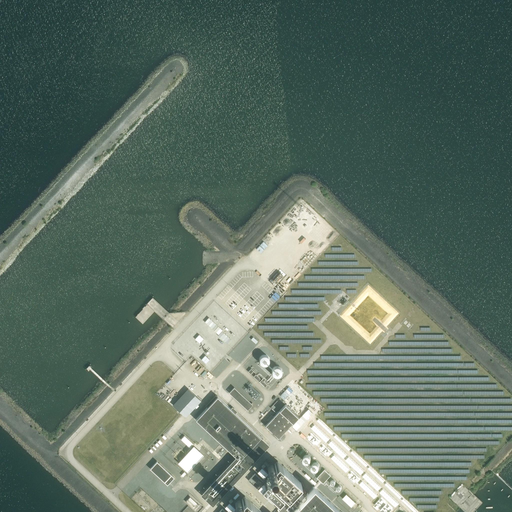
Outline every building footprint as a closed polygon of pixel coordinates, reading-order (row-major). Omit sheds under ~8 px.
[(266,354),(265,354),(264,354),(263,355),(262,356),(261,356),(261,357),(260,358),(260,360),(260,361),(261,361),(261,362),(262,363),(263,364),(265,364),(266,364),(267,364),(268,363),(269,363),(270,362),(270,361),(270,360),(270,359),(270,358),(270,357),(270,356),(269,356),(268,355),(267,354),(266,354)] [(279,366),(278,366),(277,366),(276,366),(275,367),(274,367),(273,368),(273,369),(273,370),(273,371),(273,372),(273,373),(274,374),(274,375),(275,375),(276,376),(277,376),(278,376),(279,376),(280,375),(281,375),(281,374),(282,374),(283,373),(283,372),(283,371),(283,370),(282,369),(282,368),(281,367),(280,367),(280,366),(279,366)] [(253,383),(246,390),(255,399),(259,394),(254,389),(256,386),(253,383)] [(253,404),(235,387),(230,392),(248,410),(249,409),(251,411),(255,406),(253,404)] [(173,405),(185,417),(200,401),(188,389),(173,405)] [(204,493),(213,502),(236,478),(237,479),(238,477),(238,476),(246,466),(242,463),(248,457),(246,455),(263,437),(218,395),(197,419),(238,457),(237,458),(204,493)] [(265,426),(278,439),(299,417),(285,405),(265,426)] [(297,487),(302,482),(278,460),(277,460),(278,461),(275,464),(272,460),(264,469),(262,468),(258,472),(260,474),(259,475),(260,475),(261,474),(263,477),(262,478),(263,477),(265,478),(269,474),(272,476),(269,478),(271,480),(270,481),(270,482),(271,480),(273,482),(272,484),(274,483),(275,484),(274,486),(276,485),(278,486),(277,488),(278,487),(280,488),(279,490),(280,489),(282,490),(281,492),(282,491),(284,493),(283,494),(284,494),(285,493),(286,494),(285,495),(285,496),(286,494),(288,496),(287,496),(288,496),(289,497),(289,496),(292,493),(295,496),(294,497),(295,497),(302,490),(301,489),(300,490),(297,487)] [(150,469),(167,486),(174,478),(157,462),(150,469)] [(318,477),(324,483),(332,475),(325,469),(318,477)] [(252,479),(259,485),(263,482),(256,475),(252,479)] [(267,479),(264,483),(265,485),(266,484),(268,486),(264,490),(265,491),(263,493),(276,505),(279,503),(281,501),(280,501),(283,498),(284,499),(286,497),(284,495),(283,496),(281,494),(282,493),(280,491),(279,492),(277,490),(275,488),(273,486),(270,484),(268,482),(269,481),(267,479)] [(449,497),(464,511),(468,511),(480,500),(462,483),(449,497)] [(342,511),(314,486),(308,492),(309,492),(307,494),(306,493),(299,500),(300,502),(294,508),(293,508),(291,510),(287,506),(291,501),(293,499),(290,496),(288,498),(286,497),(277,506),(283,511),(342,511)] [(356,502),(347,494),(343,498),(352,506),(356,502)] [(263,511),(245,495),(244,495),(245,496),(243,499),(239,495),(231,504),(230,503),(225,507),(228,509),(227,510),(228,509),(230,511),(229,511),(230,511),(231,511),(230,511),(232,511),(236,509),(239,511),(237,511),(263,511)] [(196,511),(200,508),(190,498),(185,503),(195,511),(196,511)] [(295,498),(292,500),(293,501),(289,505),(291,507),(291,506),(293,508),(296,504),(295,504),(297,502),(296,500),(297,500),(295,498)]
